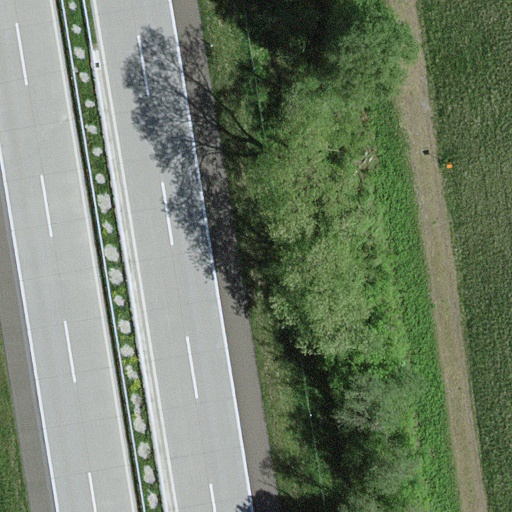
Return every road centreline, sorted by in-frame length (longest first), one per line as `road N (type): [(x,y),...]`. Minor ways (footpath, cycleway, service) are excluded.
road 1 (motorway): [(212,511),(126,0)]
road 2 (motorway): [(10,0),(95,511)]
road 3 (track): [(471,511),(397,0)]
